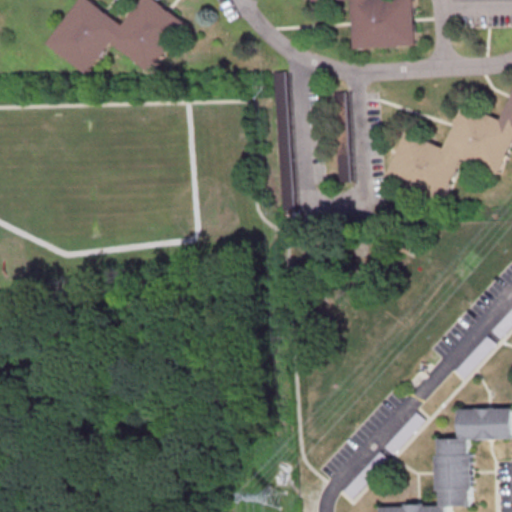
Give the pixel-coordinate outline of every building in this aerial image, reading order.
[(190,27),(155,0),(146,0),(125,27),(88,0),(84,0),(49,45),(89,76),(113,45),(152,76),(190,27)] [(415,0),(418,47),(356,50),(353,0),(313,2),(312,0),(415,0)] [(275,71),(283,211),(296,210),(289,71),(275,71)] [(511,100),(503,121),(466,104),(445,149),(409,133),(388,179),(443,204),(464,158),(501,175),(511,149),(511,100)] [(351,132),(339,132),(339,181),(351,181),(351,132)] [(492,330),(511,308),(511,325),(501,338),(492,330)] [(456,369),(488,335),(496,342),(464,377),(456,369)] [(384,511),(384,506),(443,505),(442,490),(439,490),(438,454),(441,454),(441,439),(463,438),(462,409),(511,408),(511,437),(472,439),(472,453),(475,453),(476,488),(473,489),(474,506),(452,506),(452,511),(384,511)] [(385,446),(417,411),(425,419),(393,454),(385,446)] [(344,490),(380,450),(389,458),(352,498),(344,490)]
